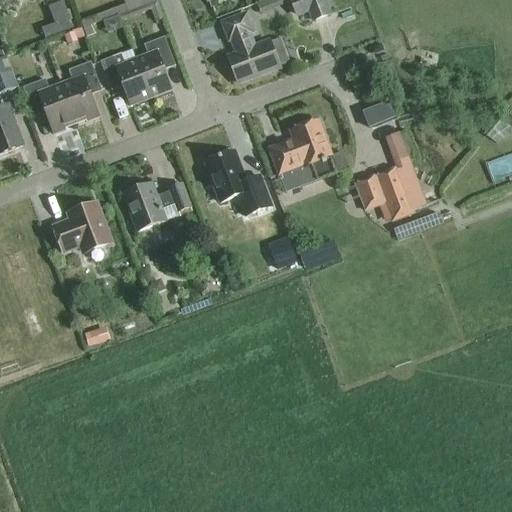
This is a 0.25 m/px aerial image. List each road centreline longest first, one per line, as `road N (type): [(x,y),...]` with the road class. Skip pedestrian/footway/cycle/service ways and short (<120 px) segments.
road 1 (residential): [(218,118),(0,199)]
road 2 (residential): [(357,65),(218,118)]
road 3 (residential): [(218,118),(171,0)]
